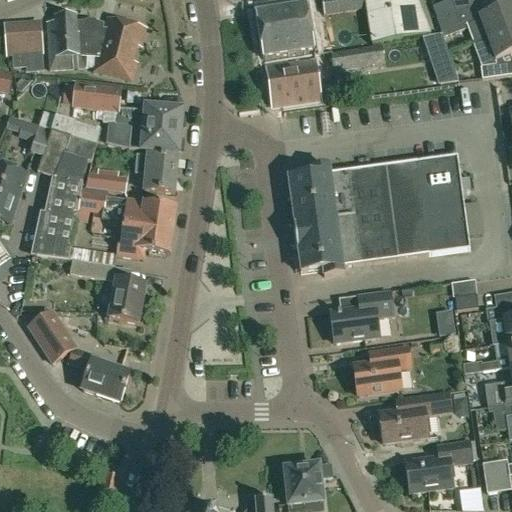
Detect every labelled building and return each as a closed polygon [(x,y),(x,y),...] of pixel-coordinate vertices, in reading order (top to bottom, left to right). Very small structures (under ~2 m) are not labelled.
[(321,0),(324,17),(365,10),(363,0),(321,0)] [(416,0),(363,0),(365,10),(371,46),(401,42),(401,44),(403,43),(430,39),(430,37),(416,0)] [(455,13),(477,5),(475,0),(450,0),(455,12),(455,13)] [(511,6),(482,18),(477,5),(455,13),(455,12),(436,19),(440,32),(447,29),(449,35),(464,30),(463,25),(479,19),(487,41),(511,31),(511,6)] [(263,60),(314,52),(307,7),(255,16),(263,60)] [(141,49),(146,29),(107,19),(104,31),(102,31),(103,27),(96,25),(94,28),(87,28),(85,25),(78,25),(78,29),(76,29),(75,22),(47,24),(49,72),(85,69),(84,57),(86,57),(85,53),(88,53),(88,56),(92,56),(95,57),(96,53),(98,54),(93,74),(132,84),(137,64),(133,63),(137,48),(141,49)] [(7,58),(43,55),(42,30),(5,32),(7,58)] [(487,41),(473,47),(481,70),(480,71),(481,81),(494,79),(497,79),(495,62),(511,56),(511,31),(487,41)] [(406,66),(403,43),(401,44),(382,46),(330,54),(333,75),(385,66),(393,68),(406,66)] [(440,86),(458,84),(450,60),(436,61),(440,86)] [(272,109),(321,103),(315,62),(267,68),(272,109)] [(0,93),(9,95),(13,76),(0,74),(0,93)] [(119,115),(121,93),(76,88),(73,109),(119,115)] [(181,134),(182,112),(145,109),(145,114),(133,113),(131,130),(181,134)] [(504,148),(511,146),(511,110),(509,110),(511,131),(502,133),(504,148)] [(179,156),(181,134),(131,130),(131,128),(132,126),(108,124),(106,145),(129,151),(142,152),(142,153),(179,156)] [(53,134),(51,133),(39,129),(33,147),(30,155),(42,159),(37,174),(41,176),(46,161),(44,160),(53,134)] [(89,164),(93,146),(71,139),(53,134),(44,160),(46,161),(41,176),(53,180),(36,259),(69,263),(69,262),(71,250),(84,184),(82,184),(87,164),(89,164)] [(175,197),(178,161),(137,157),(136,168),(147,169),(144,194),(175,197)] [(462,190),(457,158),(330,175),(330,169),(310,172),(311,178),(288,181),(292,212),(462,190)] [(0,223),(11,227),(28,176),(0,166),(0,223)] [(121,195),(123,181),(89,176),(86,188),(107,194),(108,193),(121,195)] [(107,194),(86,188),(86,190),(83,189),(82,196),(79,212),(104,216),(107,194)] [(464,208),(462,190),(292,212),(296,243),(466,220),(465,217),(471,216),(470,207),(464,208)] [(170,257),(176,210),(128,203),(122,241),(120,240),(117,258),(138,261),(139,253),(170,257)] [(344,276),(343,269),(470,252),(466,220),(296,243),(301,275),(323,272),(324,278),(344,276)] [(0,276),(11,269),(0,251),(0,276)] [(87,266),(72,264),(69,277),(69,278),(116,286),(116,285),(117,282),(119,271),(115,270),(87,266)] [(116,285),(116,286),(109,321),(138,327),(146,288),(127,285),(117,282),(116,285)] [(453,299),(455,299),(476,296),(475,282),(451,285),(453,299)] [(496,309),(511,306),(511,294),(494,297),(496,309)] [(335,346),(378,340),(375,321),(393,318),(390,295),(363,299),(365,311),(331,316),(335,346)] [(456,313),(478,310),(476,296),(455,299),(456,313)] [(511,306),(496,309),(486,310),(488,323),(503,321),(505,334),(497,335),(499,346),(507,345),(511,344),(511,306)] [(54,366),(73,354),(75,352),(77,351),(51,313),(28,329),(54,366)] [(452,315),(440,316),(443,335),(455,333),(452,315)] [(431,355),(441,353),(440,343),(429,345),(431,355)] [(482,373),(498,370),(510,369),(511,368),(511,344),(507,345),(509,357),(495,359),(496,363),(481,365),(482,373)] [(358,398),(400,392),(397,372),(410,370),(407,349),(377,353),(379,365),(354,369),(358,398)] [(120,405),(130,376),(99,365),(100,361),(75,352),(73,354),(69,366),(89,373),(82,392),(120,405)] [(488,410),(503,408),(503,406),(511,405),(511,368),(510,369),(511,381),(511,383),(485,387),(488,410)] [(394,403),(396,414),(379,417),(383,446),(427,440),(424,418),(450,414),(448,395),(402,402),(394,403)] [(466,400),(453,402),(454,415),(461,420),(468,419),(466,400)] [(511,405),(503,406),(503,408),(505,418),(509,443),(511,442),(511,405)] [(409,496),(452,490),(449,467),(471,464),(468,444),(436,448),(438,460),(405,464),(409,496)] [(499,493),(511,491),(507,461),(494,463),(499,493)] [(486,494),(499,493),(494,463),(482,464),(486,494)] [(331,467),(299,470),(298,467),(288,468),(288,471),(285,472),(288,511),(322,511),(320,481),(332,480),(331,467)] [(117,501),(122,477),(104,473),(99,497),(117,501)] [(272,511),(272,501),(254,502),(254,504),(247,504),(247,510),(245,511),(272,511)]
